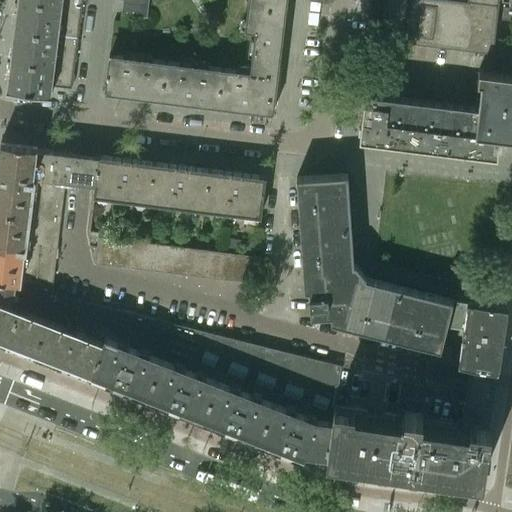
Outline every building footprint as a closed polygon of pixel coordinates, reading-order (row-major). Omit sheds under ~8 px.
[(81,0),(17,0),(14,29),(77,37),(81,0)] [(286,0),(247,0),(247,5),(285,9),(286,0)] [(383,0),(379,36),(492,50),(498,0),(383,0)] [(511,0),(509,0),(509,7),(501,6),(499,18),(511,19),(511,0)] [(147,17),(148,5),(122,2),(121,14),(147,17)] [(285,9),(247,5),(244,29),(254,30),(249,71),(250,72),(277,75),(285,9)] [(77,37),(14,29),(6,89),(50,94),(51,85),(71,87),(77,37)] [(165,60),(109,53),(104,91),(161,98),(165,60)] [(221,67),(165,60),(161,98),(217,105),(221,67)] [(277,75),(250,72),(249,71),(221,67),(217,105),(273,112),(277,75)] [(511,136),(511,72),(478,69),(477,81),(481,81),(478,106),(373,93),(373,89),(366,88),(366,92),(365,92),(359,140),(497,157),(498,146),(504,147),(505,136),(511,136)] [(0,211),(60,218),(65,180),(32,176),(37,148),(37,147),(0,142),(0,211)] [(93,183),(96,155),(83,154),(78,153),(37,148),(32,176),(65,180),(80,182),(93,183)] [(153,162),(98,155),(98,156),(96,155),(93,183),(94,183),(93,194),(149,201),(153,162)] [(209,169),(153,162),(149,201),(204,208),(209,169)] [(265,176),(209,169),(204,208),(260,215),(265,176)] [(446,326),(453,299),(365,277),(365,275),(355,263),(353,263),(347,173),(296,176),(304,290),(308,289),(310,316),(330,315),(331,321),(440,349),(446,326)] [(60,218),(0,211),(0,278),(52,285),(60,218)] [(110,238),(98,236),(95,262),(107,263),(110,238)] [(123,239),(110,238),(107,263),(120,265),(123,239)] [(135,241),(123,239),(120,265),(132,266),(135,241)] [(147,242),(135,241),(132,266),(144,268),(147,242)] [(160,244),(147,242),(144,268),(157,270),(160,244)] [(172,245),(160,244),(157,270),(169,271),(172,245)] [(185,247),(172,245),(169,271),(182,273),(185,247)] [(197,248),(185,247),(182,273),(194,274),(197,248)] [(210,250),(197,248),(194,274),(206,276),(210,250)] [(222,251),(210,250),(206,276),(219,277),(222,251)] [(234,253),(222,251),(219,277),(231,279),(234,253)] [(247,255),(234,253),(231,279),(244,280),(247,255)] [(260,256),(247,255),(244,280),(256,282),(260,256)] [(52,285),(0,278),(0,339),(33,353),(56,293),(51,292),(52,285)] [(474,280),(467,278),(465,285),(472,287),(474,280)] [(115,308),(56,293),(33,353),(90,375),(115,308)] [(497,370),(507,307),(467,302),(456,300),(453,299),(446,326),(449,327),(463,329),(458,363),(469,366),(469,367),(497,371),(497,370)] [(174,323),(115,308),(90,375),(145,396),(174,323)] [(232,337),(174,323),(145,396),(201,418),(232,337)] [(291,352),(232,337),(201,418),(257,440),(291,352)] [(340,364),(291,352),(257,440),(302,457),(305,450),(327,453),(334,404),(340,364)] [(497,371),(469,367),(467,378),(467,384),(461,423),(489,427),(495,383),(497,371)] [(482,478),(488,438),(489,427),(461,423),(427,418),(429,402),(401,398),(398,414),(334,404),(327,453),(326,456),(482,478)]
